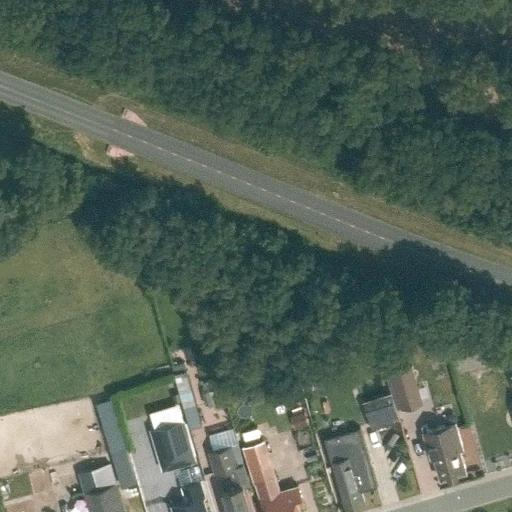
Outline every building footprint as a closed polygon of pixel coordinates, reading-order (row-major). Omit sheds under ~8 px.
[(463,367),(494,358),(485,327),(454,336),(463,367)] [(328,341),(333,361),(345,358),(340,337),(328,341)] [(316,366),(312,353),(300,356),(304,370),(316,366)] [(402,407),(422,401),(412,367),(392,373),(402,407)] [(187,369),(175,372),(184,407),(196,404),(187,369)] [(236,374),(224,384),(232,394),(244,384),(236,374)] [(220,387),(205,391),(209,406),(224,402),(220,387)] [(392,393),(376,398),(384,425),(400,420),(392,393)] [(304,411),(295,414),(300,427),(309,424),(304,411)] [(186,422),(154,431),(161,458),(179,452),(183,463),(197,459),(186,422)] [(463,446),(455,422),(428,431),(426,425),(422,427),(431,456),(434,455),(441,478),(466,470),(459,447),(463,446)] [(360,426),(324,437),(331,461),(346,508),(365,502),(361,491),(378,486),(360,426)] [(280,491),(264,439),(244,446),(255,481),(256,481),(265,511),(301,511),(299,504),(304,503),(298,485),(280,491)] [(120,445),(125,483),(140,481),(135,443),(120,445)] [(237,443),(208,451),(214,474),(217,473),(231,469),(235,480),(222,484),(229,511),(250,511),(243,485),(249,484),(243,464),(237,443)] [(124,511),(116,482),(110,464),(80,472),(85,492),(91,511),(124,511)] [(205,497),(200,481),(182,487),(187,501),(174,505),(176,511),(207,511),(203,498),(205,497)]
